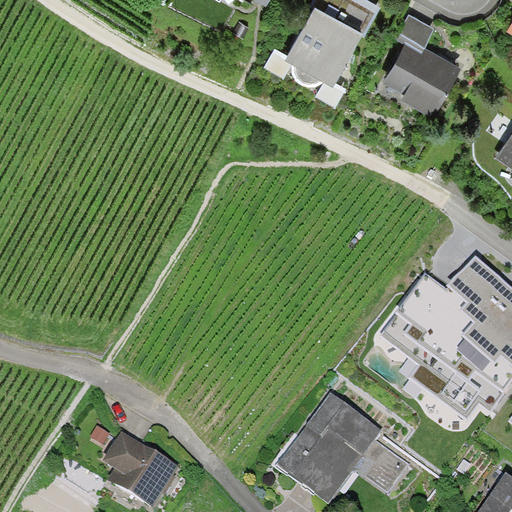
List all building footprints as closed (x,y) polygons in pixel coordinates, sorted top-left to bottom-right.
[(382,3),(376,0),(313,0),(286,52),(296,58),(294,63),(293,69),(295,72),(298,76),(302,79),(308,81),(315,81),(322,78),(324,75),(335,81),(361,32),(365,35),(382,3)] [(433,23),(409,11),(397,33),(404,37),(384,75),(408,87),(406,90),(427,101),(430,96),(437,100),(457,61),(422,43),(433,23)] [(511,131),(497,153),(511,163),(511,131)] [(511,291),(476,260),(445,292),(426,279),(383,336),(451,383),(442,396),(466,413),(477,397),(491,407),(511,378),(511,291)] [(384,433),(332,392),(301,435),(279,465),(330,503),(352,472),(361,472),(387,493),(410,464),(379,439),(384,433)] [(153,507),(181,463),(166,453),(163,457),(128,435),(109,465),(125,475),(119,485),(153,507)] [(511,511),(511,479),(507,476),(481,511),(511,511)]
